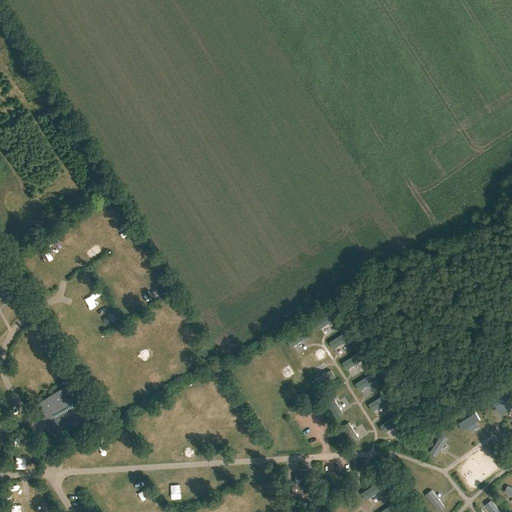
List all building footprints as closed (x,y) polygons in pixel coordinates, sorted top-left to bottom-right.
[(313,322),(318,329),(338,316),(333,309),(313,322)] [(286,340),(291,347),(311,333),(306,326),(286,340)] [(327,343),(332,350),(352,336),(347,329),(327,343)] [(340,363),(345,370),(365,357),(360,350),(340,363)] [(311,381),(316,388),(335,375),(331,368),(311,381)] [(353,385),(358,392),(377,378),(373,371),(353,385)] [(37,402),(46,415),(42,418),(48,423),(50,422),(58,436),(94,414),(84,401),(86,400),(81,394),(80,394),(73,380),(37,402)] [(366,405),(370,412),(390,399),(386,391),(366,405)] [(324,397),(337,417),(344,413),(331,393),(324,397)] [(511,403),(494,395),(491,403),(510,412),(511,406),(511,403)] [(379,426),(383,433),(403,419),(398,412),(379,426)] [(475,412),(458,423),(462,430),(479,419),(475,412)] [(341,424),(354,444),(361,439),(348,419),(341,424)] [(441,433),(429,452),(436,456),(448,437),(441,433)] [(292,481),(292,498),(302,497),(301,494),(306,494),(306,485),(310,485),(309,469),(299,469),(300,473),(295,473),(295,481),(292,481)] [(419,484),(422,491),(441,481),(437,474),(419,484)] [(361,493),(366,500),(386,486),(381,479),(361,493)] [(433,489),(426,494),(439,511),(446,506),(433,489)] [(485,504),(490,511),(500,511),(491,499),(485,504)] [(380,511),(395,511),(401,508),(396,501),(380,511)]
